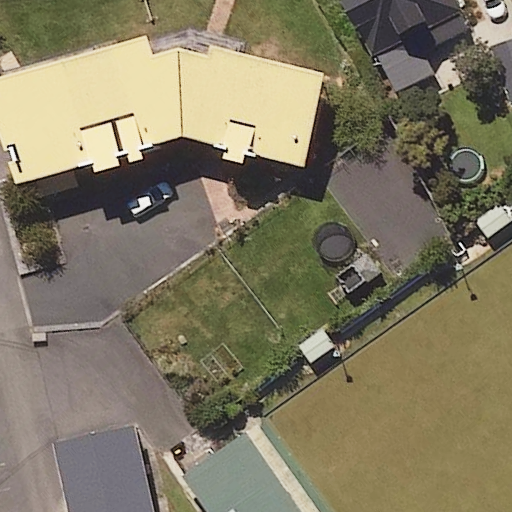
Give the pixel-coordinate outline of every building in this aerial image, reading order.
[(476,31),(460,0),(349,0),(398,96),(415,88),(404,67),(476,31)] [(195,143),(241,154),(238,167),(259,172),(262,160),(318,173),(340,83),(225,54),(223,64),(196,55),(171,63),(162,46),(3,95),(33,192),(103,170),(107,182),(146,170),(143,159),(195,143)] [(511,46),(497,52),(511,97),(511,46)] [(158,511),(142,428),(60,445),(73,511),(158,511)] [(303,511),(253,439),(190,482),(210,511),(303,511)]
